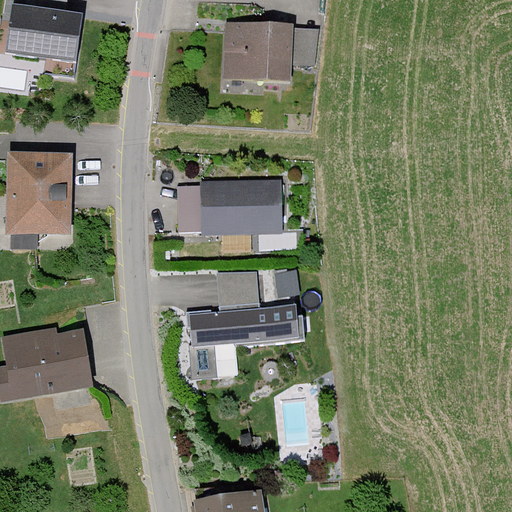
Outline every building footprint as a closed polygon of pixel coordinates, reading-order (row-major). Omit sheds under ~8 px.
[(82,13),(12,3),(5,52),(75,62),(82,13)] [(317,29),(225,22),(220,78),(284,83),(286,61),(314,64),(317,29)] [(0,239),(61,240),(61,159),(0,158),(0,239)] [(271,239),(270,182),(191,184),(191,190),(172,191),(173,235),(194,234),(194,240),(271,239)] [(257,307),(254,271),(215,275),(219,310),(188,312),(191,347),(295,338),(291,304),(257,307)] [(46,341),(44,333),(0,340),(0,406),(82,393),(72,337),(46,341)] [(261,511),(258,491),(196,501),(197,511),(261,511)]
